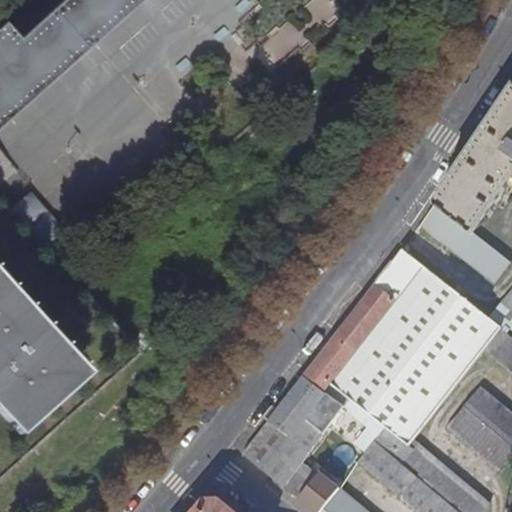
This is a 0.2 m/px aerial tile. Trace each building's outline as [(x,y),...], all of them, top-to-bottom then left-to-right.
[(0,131),(145,0),(73,0),(21,48),(6,32),(0,37),(0,131)] [(511,93),(437,205),(475,234),(511,179),(511,93)] [(437,205),(423,226),(497,285),(511,265),(511,263),(475,234),(437,205)] [(511,296),(493,321),(406,250),(246,456),(288,490),(289,488),(287,486),(304,464),(346,408),(344,407),(326,393),(329,389),(332,386),(411,448),(504,330),(510,335),(493,357),(511,372),(511,296)] [(0,415),(24,442),(92,379),(0,279),(0,415)] [(329,389),(326,393),(344,407),(347,403),(329,389)] [(449,429),(501,472),(511,458),(511,415),(482,390),(449,429)] [(485,511),(492,505),(420,445),(402,464),(389,453),(396,444),(354,409),(337,428),(368,455),(360,464),(417,511),(485,511)] [(320,478),(304,464),(287,486),(289,488),(288,490),(298,499),(300,496),(303,498),(320,478)] [(366,511),(322,475),(320,478),(303,498),(300,496),(298,499),(314,511),(324,511),(327,510),(329,511),(366,511)] [(235,511),(223,501),(208,501),(198,511),(235,511)]
